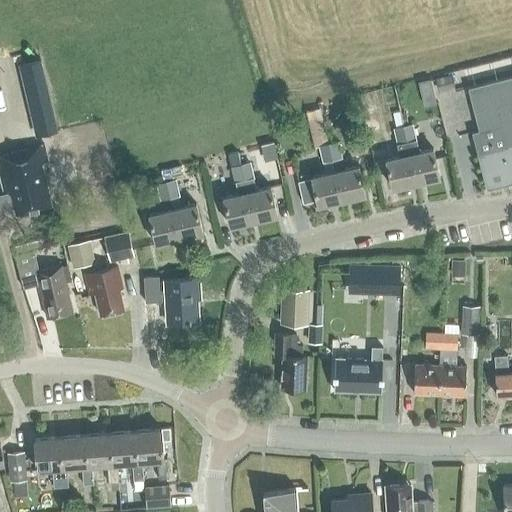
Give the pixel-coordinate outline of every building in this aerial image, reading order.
[(57,132),(40,60),(22,64),(39,136),(57,132)] [(511,76),(467,88),(478,132),(480,139),(473,140),(485,189),(511,181),(511,76)] [(315,147),(319,146),(323,162),(332,160),(328,144),(319,109),(306,112),(315,147)] [(364,123),(367,135),(378,132),(376,120),(364,123)] [(409,154),(415,183),(439,178),(432,149),(418,152),(411,124),(402,127),(406,143),(409,154)] [(397,145),(406,143),(402,127),(392,129),(397,145)] [(361,133),(347,136),(351,155),(365,153),(361,133)] [(337,142),(328,144),(332,160),(341,158),(337,142)] [(409,154),(406,143),(397,145),(400,157),(385,160),(392,189),(415,183),(409,154)] [(13,205),(15,215),(51,206),(40,163),(46,161),(42,146),(0,155),(0,180),(3,195),(0,195),(0,207),(0,208),(13,205)] [(311,177),(311,179),(297,182),(302,204),(316,201),(317,206),(341,201),(334,172),(332,160),(323,162),(325,174),(311,177)] [(249,162),(240,164),(254,221),(277,216),(270,187),(256,190),(249,162)] [(229,227),(253,221),(254,221),(240,164),(231,167),(238,194),(223,198),(229,227)] [(358,166),(334,172),(341,201),(365,195),(358,166)] [(165,182),(169,199),(172,210),(178,239),(202,233),(195,204),(181,207),(175,180),(165,182)] [(159,201),(169,199),(165,182),(156,184),(159,201)] [(172,210),(148,215),(155,244),(178,239),(172,210)] [(103,235),(109,261),(134,255),(128,230),(103,235)] [(72,268),(94,263),(89,241),(66,246),(72,268)] [(12,257),(19,281),(33,278),(27,254),(12,257)] [(452,261),(452,272),(464,272),(464,261),(452,261)] [(39,284),(47,318),(72,312),(66,292),(68,292),(64,276),(69,275),(67,266),(62,268),(61,265),(35,270),(39,284)] [(365,266),(364,294),(399,296),(400,267),(365,266)] [(95,294),(100,315),(123,310),(119,289),(122,288),(117,267),(85,274),(89,295),(95,294)] [(143,278),(145,303),(166,301),(167,324),(197,322),(196,300),(199,300),(197,279),(165,281),(165,291),(159,291),(158,277),(143,278)] [(283,289),(281,323),(306,325),(308,291),(283,289)] [(460,334),(478,336),(479,307),(462,306),(460,334)] [(424,349),(440,349),(441,333),(425,332),(424,349)] [(441,333),(440,349),(440,365),(439,395),(464,396),(466,366),(455,366),(457,334),(441,333)] [(290,334),(275,334),(274,356),(282,356),(281,388),(304,389),(306,357),(302,356),(302,346),(295,346),(295,335),(290,334)] [(379,360),(379,347),(369,346),(368,360),(332,358),(330,390),(378,392),(380,360),(379,360)] [(482,358),(490,358),(489,346),(481,346),(482,358)] [(511,394),(511,372),(508,373),(507,356),(494,356),(495,374),(494,374),(496,396),(511,394)] [(413,394),(439,395),(440,365),(414,364),(413,394)] [(160,429),(135,431),(137,462),(141,462),(156,461),(158,479),(168,478),(166,459),(163,459),(160,429)] [(135,431),(110,433),(112,464),(116,464),(131,463),(133,481),(143,480),(141,462),(137,462),(135,431)] [(110,433),(84,435),(87,466),(91,466),(106,465),(107,483),(118,482),(116,464),(112,464),(110,433)] [(84,435),(59,437),(62,468),(66,468),(81,467),(82,485),(92,484),(91,466),(87,466),(84,435)] [(53,487),(57,487),(67,486),(66,468),(62,468),(59,437),(34,439),(36,470),(51,469),(53,487)] [(23,481),(21,452),(6,453),(9,482),(23,481)] [(134,491),(144,490),(143,480),(133,481),(134,491)] [(410,485),(385,486),(385,511),(431,511),(431,501),(415,502),(415,506),(411,506),(410,485)] [(170,506),(168,486),(144,488),(146,507),(170,506)] [(511,511),(511,487),(502,488),(503,511),(511,511)] [(307,488),(268,491),(268,497),(262,497),(263,511),(297,511),(296,490),(307,489),(307,488)] [(331,511),(371,511),(370,494),(356,495),(356,498),(331,500),(331,511)]
